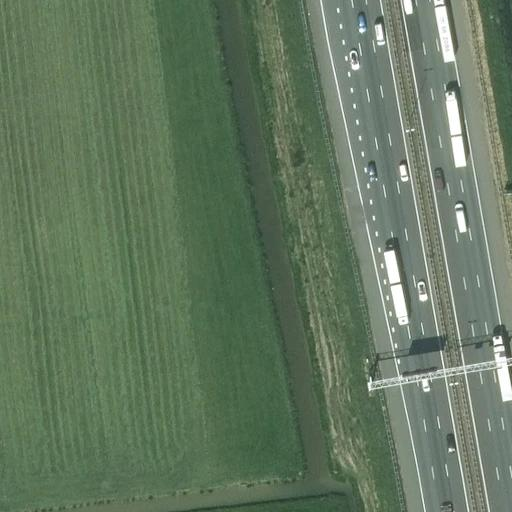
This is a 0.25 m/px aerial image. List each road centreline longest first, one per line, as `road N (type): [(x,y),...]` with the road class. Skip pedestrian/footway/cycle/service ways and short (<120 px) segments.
road 1 (motorway): [(510,511),(423,0)]
road 2 (motorway): [(358,0),(443,511)]
